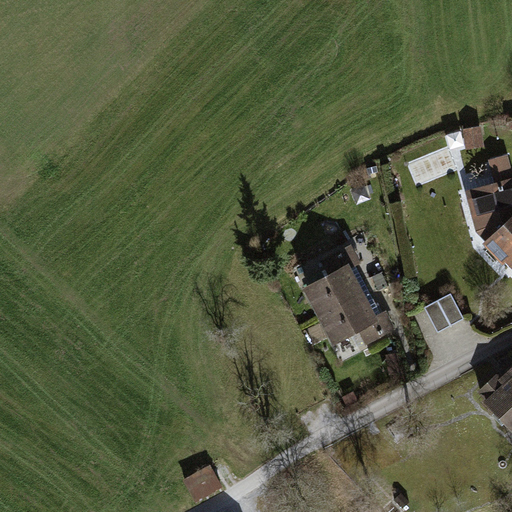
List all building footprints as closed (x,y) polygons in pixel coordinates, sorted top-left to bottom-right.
[(476,128),(458,131),(462,151),(479,148),(476,128)] [(490,187),(463,194),(473,231),(482,245),(511,276),(511,186),(504,156),(484,162),(490,187)] [(359,298),(345,271),(358,264),(348,246),(316,263),(325,278),(298,292),(314,322),(359,298)] [(446,295),(421,308),(434,334),(459,321),(446,295)] [(328,348),(355,335),(362,348),(391,332),(381,314),(371,320),(359,298),(314,322),(328,348)] [(511,368),(495,384),(490,379),(472,395),(511,439),(511,438),(511,368)] [(198,499),(236,474),(223,454),(185,478),(198,499)]
